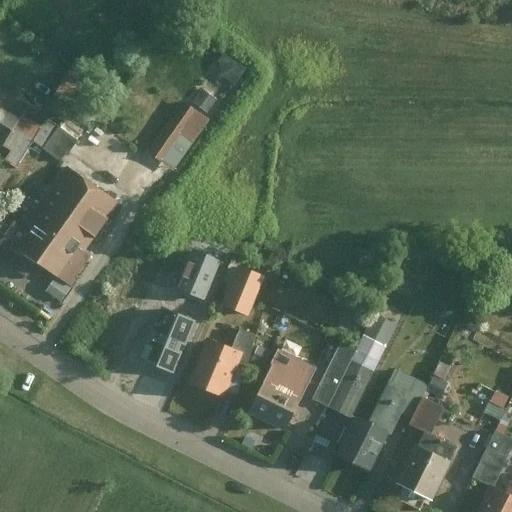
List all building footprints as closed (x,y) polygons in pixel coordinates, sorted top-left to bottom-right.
[(242,84),(254,67),(233,52),(221,70),(242,84)] [(80,61),(61,93),(81,105),(100,73),(80,61)] [(0,143),(18,155),(37,126),(0,101),(0,143)] [(182,102),(147,151),(173,169),(208,120),(182,102)] [(17,250),(63,284),(120,205),(74,172),(17,250)] [(259,313),(272,269),(242,260),(229,304),(259,313)] [(452,302),(448,317),(459,320),(464,305),(452,302)] [(221,397),(239,350),(208,338),(190,385),(221,397)] [(258,358),(268,363),(276,349),(266,344),(258,358)] [(320,399),(353,415),(379,366),(346,349),(320,399)] [(288,429),(317,368),(280,351),(252,412),(288,429)] [(349,463),(375,476),(417,394),(391,381),(349,463)] [(449,404),(424,392),(411,417),(436,430),(449,404)] [(500,481),(511,458),(511,436),(500,430),(479,471),(500,481)] [(398,490),(431,507),(461,448),(428,432),(398,490)] [(483,511),(511,511),(511,493),(497,486),(483,511)]
